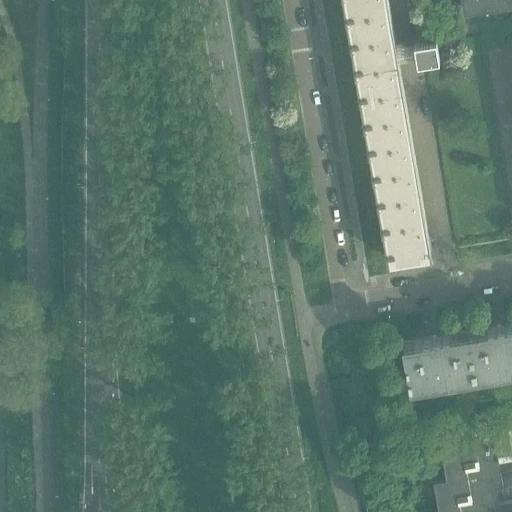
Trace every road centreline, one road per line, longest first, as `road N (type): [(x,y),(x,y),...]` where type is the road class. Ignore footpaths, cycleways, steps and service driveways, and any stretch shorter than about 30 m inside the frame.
road 1 (primary): [(299,511),(218,0)]
road 2 (primary): [(100,0),(104,511)]
road 3 (residential): [(511,274),(335,304),(287,0)]
